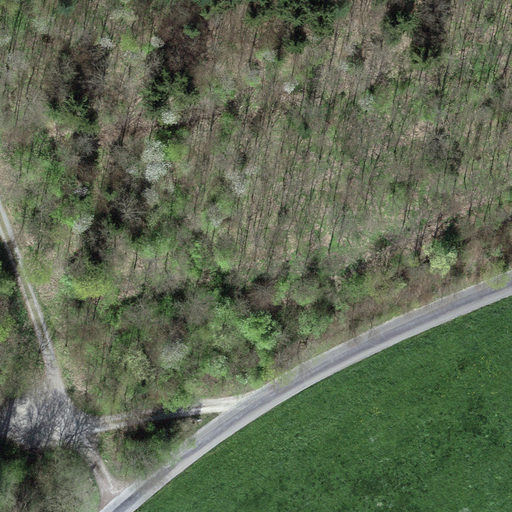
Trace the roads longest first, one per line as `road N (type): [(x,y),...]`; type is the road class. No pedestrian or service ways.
road 1 (tertiary): [(511,284),(360,348),(266,400),(116,511)]
road 2 (track): [(0,219),(104,511)]
road 3 (track): [(0,423),(266,400)]
